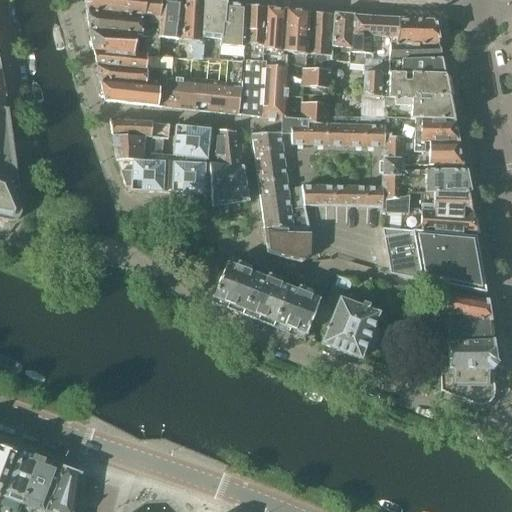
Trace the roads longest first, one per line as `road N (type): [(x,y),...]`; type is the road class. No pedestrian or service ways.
road 1 (residential): [(207,313),(511,439)]
road 2 (residential): [(125,211),(164,213),(225,249),(284,268),(411,286)]
road 3 (residential): [(125,211),(72,0)]
road 4 (residential): [(511,194),(475,9)]
